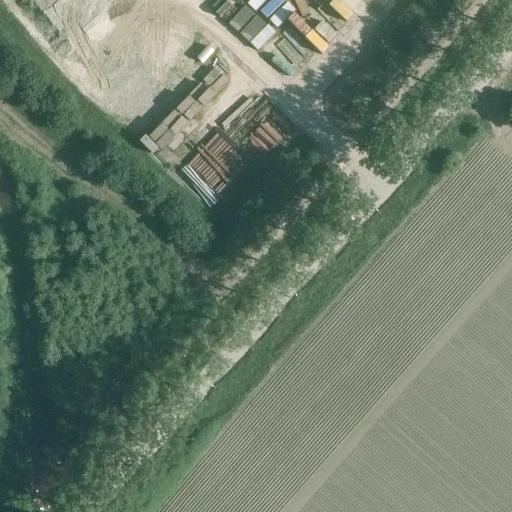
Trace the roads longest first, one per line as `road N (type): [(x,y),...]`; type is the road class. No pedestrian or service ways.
road 1 (tertiary): [(88,511),(511,36)]
road 2 (track): [(187,0),(293,101),(373,17)]
road 3 (track): [(293,101),(377,190)]
